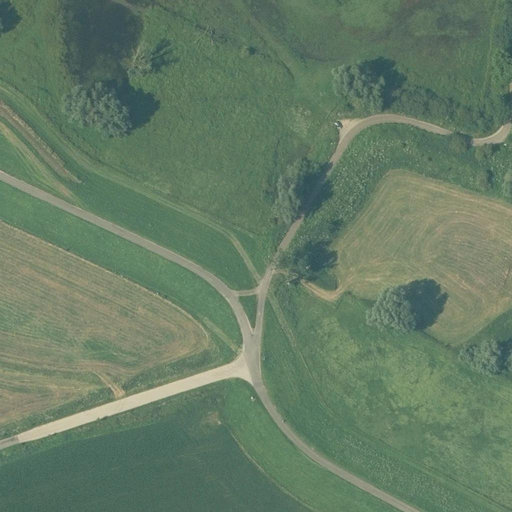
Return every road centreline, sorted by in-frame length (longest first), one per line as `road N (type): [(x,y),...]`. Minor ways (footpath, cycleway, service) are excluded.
road 1 (unclassified): [(245,365),(266,276),(349,137),(383,119),(488,142),(505,131),(511,109)]
road 2 (unclassified): [(245,365),(246,334),(218,285),(0,175)]
road 3 (track): [(280,250),(300,246),(367,149),(393,142),(476,164),(511,149)]
road 4 (unclassified): [(0,445),(245,365)]
road 5 (unclassified): [(412,511),(296,442),(245,365)]
